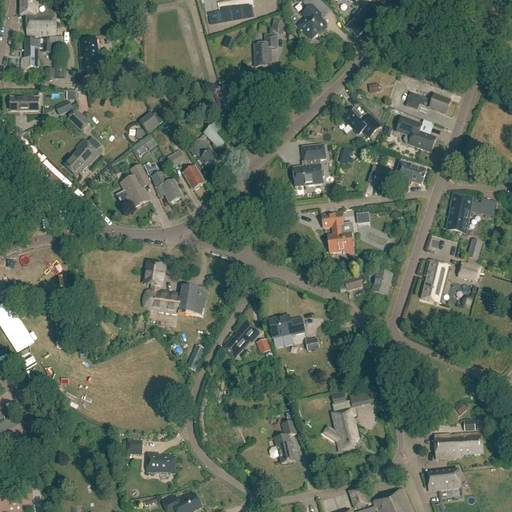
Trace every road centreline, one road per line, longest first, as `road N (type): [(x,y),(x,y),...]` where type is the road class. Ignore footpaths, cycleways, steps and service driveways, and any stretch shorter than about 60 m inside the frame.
road 1 (residential): [(398,463),(360,483),(271,503),(200,453),(190,423),(200,380),(264,266)]
road 2 (residential): [(215,87),(0,86)]
road 3 (residential): [(244,215),(436,196)]
road 4 (residential): [(439,185),(487,0)]
road 5 (residential): [(106,232),(0,125)]
road 6 (residential): [(390,333),(436,196)]
road 7 (residential): [(511,385),(390,333)]
road 8 (unclassified): [(331,91),(424,0)]
